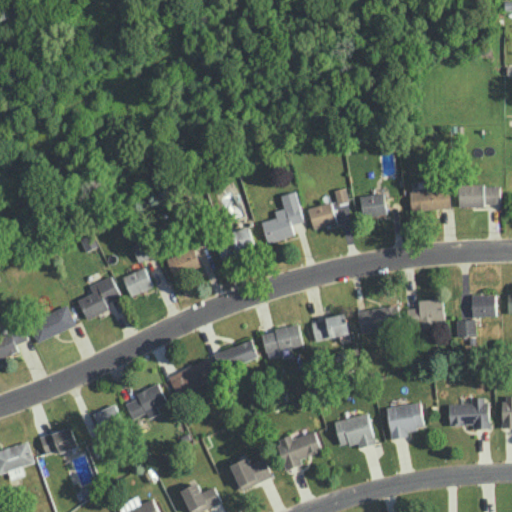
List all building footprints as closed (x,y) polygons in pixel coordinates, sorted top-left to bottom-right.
[(459,184),(460,205),(501,204),(500,183),(459,184)] [(349,201),(347,186),(335,188),(337,202),(349,201)] [(412,209),(451,207),(450,188),(411,189),(412,209)] [(285,207),(275,209),(277,217),(262,220),(267,241),(295,235),(292,223),(304,220),(296,190),(281,193),(285,207)] [(363,215),(387,213),(385,192),(361,194),(363,215)] [(308,207),(314,228),(337,221),(331,201),(308,207)] [(220,255),(255,248),(250,228),(216,235),(220,255)] [(138,261),(154,255),(147,238),(132,244),(138,261)] [(173,275),(201,267),(195,246),(167,255),(173,275)] [(131,295),(154,286),(145,266),(123,275),(131,295)] [(87,317),(124,300),(112,274),(90,285),(93,292),(78,298),(87,317)] [(497,315),(496,293),(472,293),(473,316),(497,315)] [(37,341),(77,324),(69,304),(29,321),(37,341)] [(358,309),(361,330),(402,325),(399,304),(358,309)] [(312,320),(316,339),(350,333),(346,313),(312,320)] [(476,335),(476,318),(457,319),(458,335),(476,335)] [(263,330),(267,358),(282,356),(280,349),(303,345),(300,324),(263,330)] [(0,333),(0,357),(19,351),(16,343),(27,339),(23,326),(0,333)] [(222,369),(258,355),(252,338),(215,352),(222,369)] [(169,374),(177,394),(217,378),(209,358),(169,374)] [(161,413),(158,405),(167,402),(160,383),(136,391),(138,398),(127,402),(132,418),(147,412),(149,417),(161,413)] [(511,394),(503,395),(503,427),(511,426),(511,394)] [(449,403),(450,424),(474,423),(474,428),(489,427),(488,396),(472,397),(472,402),(449,403)] [(388,405),(391,438),(409,436),(408,428),(424,427),(421,402),(388,405)] [(102,431),(123,421),(114,403),(94,413),(102,431)] [(341,445),(358,441),(359,446),(375,443),(369,412),(335,419),(341,445)] [(46,453),(59,449),(60,452),(78,446),(72,426),(41,435),(46,453)] [(301,457),(322,450),(315,430),(293,437),(291,433),(277,439),(287,469),(303,463),(301,457)] [(11,478),(25,474),(22,465),(35,461),(29,441),(0,448),(0,472),(8,470),(11,478)] [(252,462),(249,455),(231,463),(242,489),(273,475),(265,457),(252,462)] [(215,485),(202,490),(198,481),(181,489),(192,511),(197,511),(222,501),(215,485)] [(123,511),(159,511),(154,499),(123,511)]
